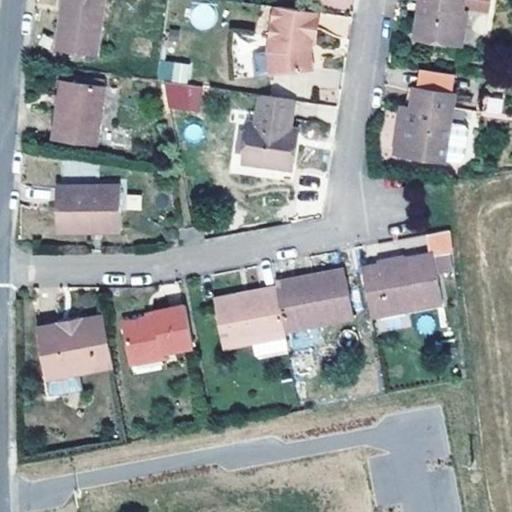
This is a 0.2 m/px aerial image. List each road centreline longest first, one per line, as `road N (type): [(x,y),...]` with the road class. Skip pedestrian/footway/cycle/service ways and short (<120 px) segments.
road 1 (residential): [(0,268),(179,259),(339,235),(374,0)]
road 2 (residential): [(12,0),(0,163)]
